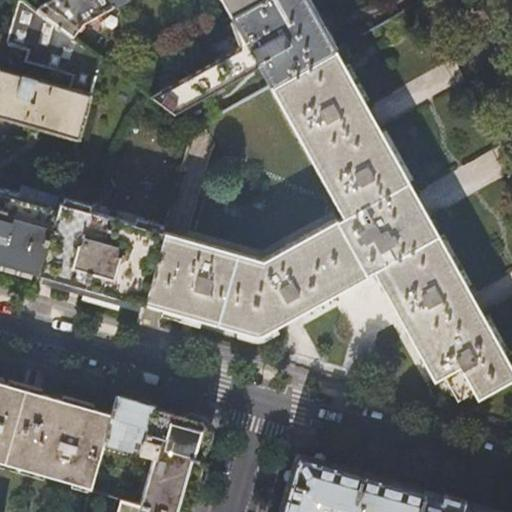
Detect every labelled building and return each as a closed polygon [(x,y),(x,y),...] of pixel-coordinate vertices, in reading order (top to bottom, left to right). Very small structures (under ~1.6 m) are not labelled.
[(67,86),(91,93),(101,57),(71,36),(36,10),(23,0),(17,0),(6,42),(26,48),(23,60),(70,74),(67,86)] [(49,0),(48,1),(36,10),(71,36),(81,24),(123,0),(221,0),(230,16),(259,0),(49,0)] [(312,9),(307,0),(259,0),(230,16),(246,45),(153,96),(175,113),(209,94),(212,99),(224,92),(222,87),(258,67),(270,87),(335,50),(312,9)] [(365,104),(335,50),(270,87),(343,217),(338,219),(336,219),(263,260),(165,232),(144,302),(163,308),(166,309),(205,320),(241,330),(254,333),(256,334),(258,334),(260,334),(262,334),(264,332),(269,330),(308,309),(367,276),(368,273),(373,271),(406,330),(434,380),(440,377),(459,366),(473,393),(476,398),(491,390),(508,381),(511,378),(511,367),(495,338),(483,316),(479,309),(471,294),(459,273),(428,218),(419,201),(415,194),(379,129),(371,115),(366,105),(365,104)] [(0,116),(77,139),(91,93),(67,86),(0,66),(0,116)] [(0,262),(38,273),(57,209),(17,197),(18,193),(0,188),(0,262)] [(165,232),(59,202),(57,209),(38,273),(84,286),(87,287),(144,302),(165,232)] [(455,404),(473,393),(459,366),(440,377),(452,398),(455,404)] [(102,446),(111,413),(21,387),(0,381),(0,458),(91,484),(102,446)] [(139,400),(117,394),(111,413),(102,446),(128,454),(130,447),(139,450),(139,451),(153,455),(139,504),(167,511),(186,511),(209,431),(205,420),(185,414),(139,400)] [(338,465),(300,454),(296,457),(279,511),(415,511),(423,489),(397,482),(338,465)] [(504,511),(474,504),(423,489),(415,511),(504,511)] [(167,511),(139,504),(120,498),(115,511),(167,511)]
